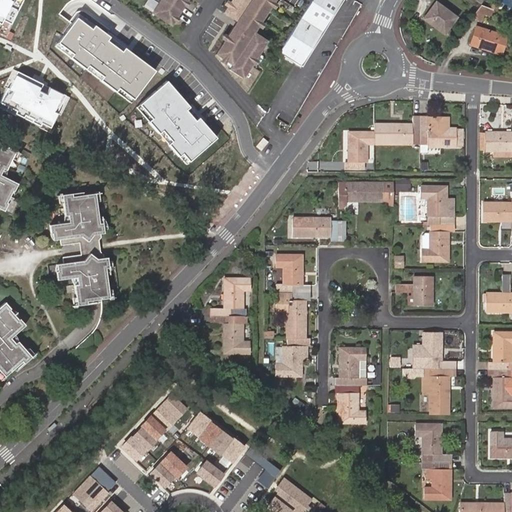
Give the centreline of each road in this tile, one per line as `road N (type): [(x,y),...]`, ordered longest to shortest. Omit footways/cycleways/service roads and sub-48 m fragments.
road 1 (tertiary): [(272,176),(210,253),(0,460)]
road 2 (residential): [(108,0),(212,84),(241,123),(250,154),(272,176)]
road 3 (residential): [(471,323),(471,475),(511,475)]
road 4 (residential): [(324,322),(333,253),(379,254),(386,264),(385,323)]
road 5 (residential): [(473,86),(473,254)]
road 6 (tertiary): [(356,83),(320,112),(272,176)]
